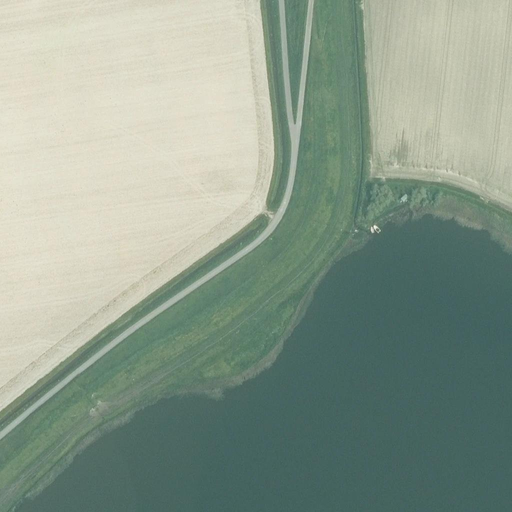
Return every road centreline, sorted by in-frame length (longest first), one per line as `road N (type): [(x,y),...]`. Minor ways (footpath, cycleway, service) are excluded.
road 1 (unclassified): [(0,432),(258,242),(288,194),(293,140)]
road 2 (unclassified): [(310,0),(293,140)]
road 3 (unclassified): [(293,140),(282,0)]
